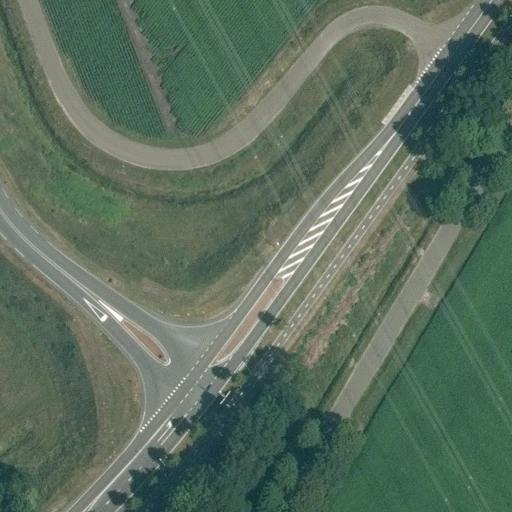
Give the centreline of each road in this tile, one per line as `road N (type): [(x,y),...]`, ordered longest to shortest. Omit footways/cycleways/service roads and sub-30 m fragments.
road 1 (unclassified): [(453,51),(381,18),(351,23),(327,36),(233,148),(163,163),(116,150),(93,133),(56,78),(26,0)]
road 2 (unclassified): [(287,511),(511,132)]
road 3 (secondary): [(212,367),(453,51)]
road 4 (trunk): [(0,210),(108,312)]
road 5 (secondary): [(87,511),(185,402)]
